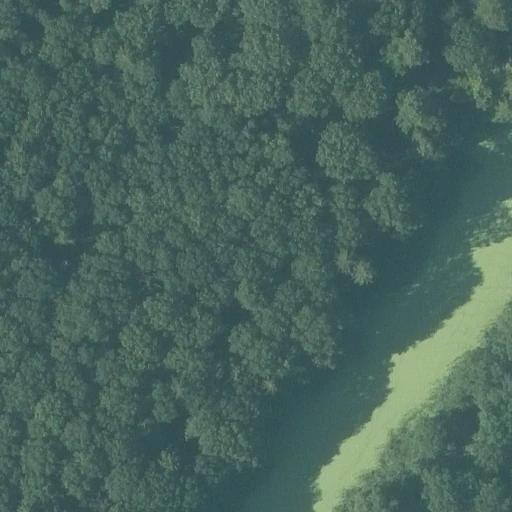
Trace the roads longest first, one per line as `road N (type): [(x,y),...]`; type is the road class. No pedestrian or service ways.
road 1 (track): [(124,511),(196,421),(282,281),(421,139),(511,7)]
road 2 (track): [(399,160),(172,0)]
road 3 (track): [(151,0),(47,93),(0,161)]
